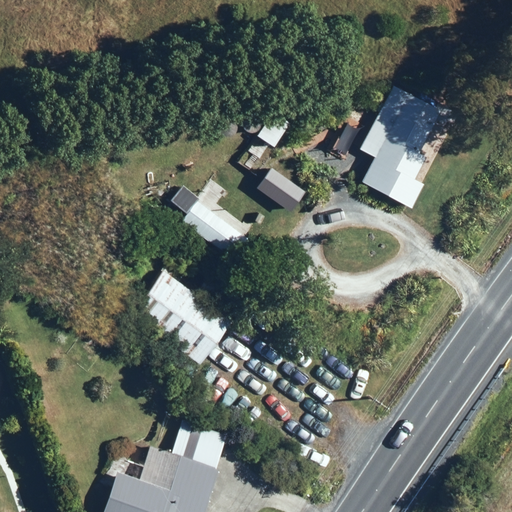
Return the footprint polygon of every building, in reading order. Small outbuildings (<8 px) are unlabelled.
[(357,148),(372,155),(359,181),(407,205),(419,182),(410,177),(422,155),(415,151),(437,109),(391,84),(357,148)] [(271,113),(256,133),(269,142),(283,121),(271,113)] [(145,326),(195,362),(226,318),(176,282),(186,268),(169,256),(128,314),(137,320),(132,327),(141,333),(145,326)] [(195,290),(227,313),(238,299),(205,275),(195,290)] [(198,511),(214,468),(211,467),(223,434),(181,419),(169,452),(149,444),(141,466),(129,462),(125,474),(114,470),(99,511),(198,511)]
